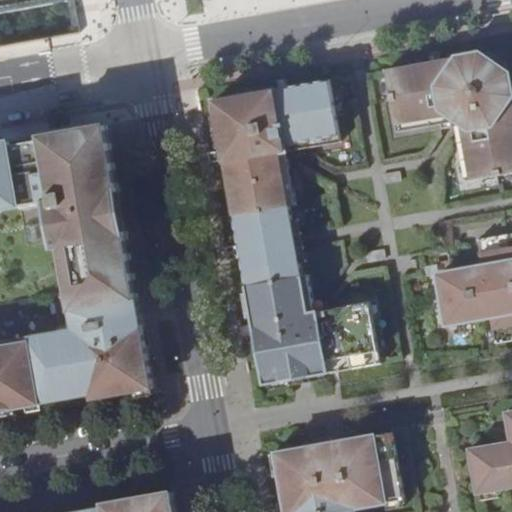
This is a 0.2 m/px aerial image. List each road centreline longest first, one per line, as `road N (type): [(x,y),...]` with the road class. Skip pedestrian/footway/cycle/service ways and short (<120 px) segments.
road 1 (tertiary): [(211,429),(149,79)]
road 2 (residential): [(0,465),(211,429)]
road 3 (residential): [(0,106),(149,79)]
